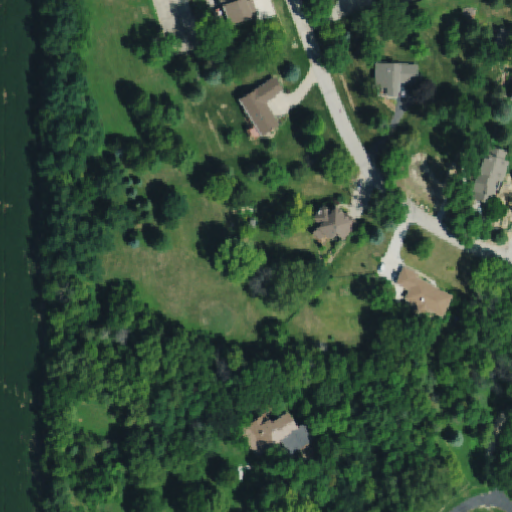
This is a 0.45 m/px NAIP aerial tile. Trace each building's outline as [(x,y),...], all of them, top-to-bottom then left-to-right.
[(219,0),(230,26),(253,16),(253,15),(258,13),(252,0),(219,0)] [(416,83),(417,64),(374,62),(373,87),(384,87),(384,96),(397,96),(397,83),(416,83)] [(258,136),(278,125),(265,101),(282,91),(274,77),(237,97),(258,136)] [(506,151),(485,145),(469,198),(489,204),(496,180),(501,182),(508,161),(503,159),(506,151)] [(309,217),(317,224),(310,233),(323,245),(334,234),(341,240),(355,225),(334,205),(328,210),(322,204),(309,217)] [(442,316),(452,293),(417,279),(419,273),(401,265),(394,283),(407,289),(402,301),(426,311),(427,310),(442,316)] [(254,455),(280,439),(289,454),(313,440),(303,423),(296,426),(287,410),(265,424),(260,416),(238,429),(254,455)]
